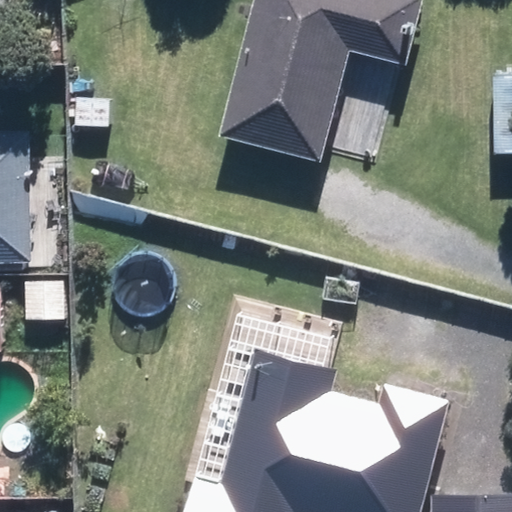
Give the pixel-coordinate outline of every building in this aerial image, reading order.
[(432,0),(270,0),(239,121),(334,145),(362,37),(419,51),(432,0)] [(424,151),(342,133),(334,169),(416,187),(424,151)] [(0,263),(32,263),(24,137),(0,136),(0,263)] [(197,480),(188,511),(418,511),(448,400),(390,385),(383,410),(330,396),(336,374),(261,354),(226,487),(197,480)] [(434,511),(511,511),(511,496),(434,499),(434,511)]
